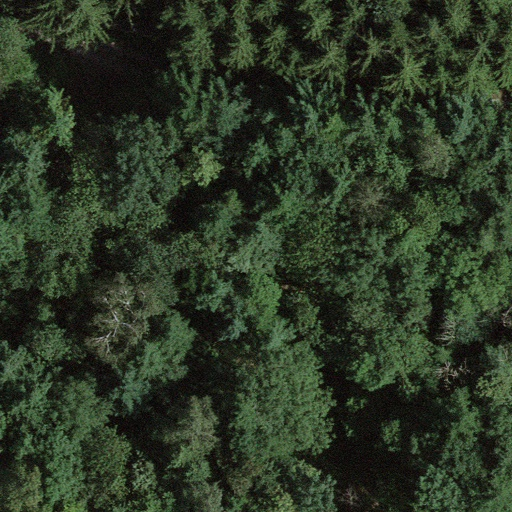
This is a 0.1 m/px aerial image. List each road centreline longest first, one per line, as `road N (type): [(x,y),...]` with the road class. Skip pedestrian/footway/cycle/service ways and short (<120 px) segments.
road 1 (track): [(0,3),(135,69),(362,116)]
road 2 (track): [(135,69),(0,163)]
road 3 (track): [(511,145),(362,116)]
